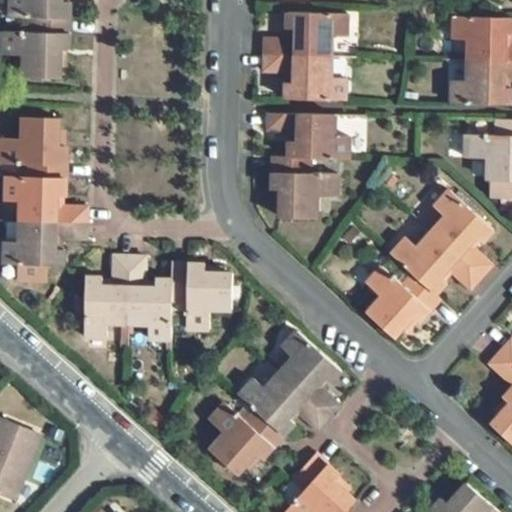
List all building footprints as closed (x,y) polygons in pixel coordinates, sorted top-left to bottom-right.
[(11,0),(11,17),(26,17),(34,17),(71,20),(72,0),(69,0),(63,1),(62,0),(11,0)] [(466,3),(445,3),(444,17),(455,17),(465,17),(466,3)] [(348,14),(288,13),(288,29),(291,29),(297,29),(296,41),(291,40),(265,39),(265,55),(332,56),(332,36),(348,37),(348,14)] [(71,20),(34,17),(33,27),(41,27),(40,32),(33,32),(26,31),(6,31),(2,31),(2,54),(25,55),(25,77),(61,77),(62,49),(70,49),(71,20)] [(511,18),(465,17),(455,17),(454,40),(469,40),(469,60),(511,60),(511,46),(506,46),(506,34),(511,34),(511,18)] [(332,56),(265,55),(264,71),(290,73),(296,73),(296,83),(290,83),(287,83),(286,99),(346,100),(346,78),(331,77),(332,56)] [(511,60),(469,60),(468,81),(453,80),(452,104),(511,106),(511,98),(511,88),(510,88),(504,88),(505,77),(510,77),(511,77),(511,60)] [(336,115),(268,114),(268,130),(293,131),(299,132),(299,142),(293,142),(290,142),(290,157),(311,159),(350,160),(350,136),(335,137),(336,115)] [(59,117),(23,117),(23,138),(0,138),(0,161),(31,163),(38,163),(38,168),(30,168),(30,177),(66,179),(68,146),(59,146),(59,117)] [(496,136),(467,135),(466,158),(489,159),(488,181),(493,181),(493,198),(503,199),(503,207),(505,209),(511,208),(511,118),(497,118),(496,131),(504,130),(503,135),(496,136)] [(290,157),(274,156),(273,190),(282,190),(281,219),(317,219),(317,198),(338,197),(338,174),(310,173),(303,173),(303,168),(310,168),(311,159),(290,157)] [(30,177),(6,176),(6,199),(21,200),(20,221),(88,223),(89,206),(64,206),(58,206),(58,195),(64,195),(66,195),(66,179),(30,177)] [(495,230),(451,190),(434,207),(446,217),(432,232),(482,276),(492,265),(474,249),(469,245),(477,237),(481,240),(483,243),(495,230)] [(88,223),(20,221),(20,241),(5,241),(4,263),(18,264),(19,279),(47,280),(46,265),(65,266),(65,248),(63,248),(57,248),(57,238),(63,238),(88,239),(88,223)] [(482,276),(432,232),(418,248),(407,237),(392,255),(413,275),(436,295),(448,283),(445,281),(441,277),(449,268),(453,272),(472,288),(482,276)] [(477,237),(469,245),(474,249),(481,240),(477,237)] [(103,277),(86,277),(84,337),(110,338),(109,322),(129,323),(131,256),(114,255),(114,262),(114,280),(114,286),(103,286),(103,280),(103,277)] [(147,256),(131,256),(129,323),(149,324),(149,338),(172,339),(173,298),(173,280),(172,280),(156,279),(156,281),(155,287),(146,287),(146,281),(147,256)] [(206,263),(172,262),(172,280),(173,280),(173,298),(183,299),(184,291),(188,291),(188,299),(187,328),(210,329),(211,308),(233,309),(234,272),(206,272),(206,263)] [(436,295),(413,275),(407,281),(412,286),(409,290),(404,285),(383,266),(367,284),(382,298),(368,314),(395,338),(413,316),(420,323),(441,299),(436,295)] [(449,268),(441,277),(445,281),(453,272),(449,268)] [(407,281),(404,285),(409,290),(412,286),(407,281)] [(343,370),(297,330),(282,347),(293,357),(279,373),(330,418),(342,405),(322,389),(318,385),(325,378),(329,381),(331,383),(343,370)] [(511,339),(500,350),(511,361),(511,339)] [(511,361),(500,350),(489,363),(511,383),(511,389),(504,398),(510,404),(491,425),(511,442),(511,361)] [(330,418),(279,373),(266,388),(255,378),(239,395),(258,412),(283,435),(296,422),(294,421),(289,417),(296,410),(301,413),(320,430),(330,418)] [(325,378),(318,385),(322,389),(329,381),(325,378)] [(283,435),(258,412),(251,418),(257,424),(253,427),(248,422),(226,402),(209,420),(225,433),(210,450),(238,474),(256,454),(262,459),(283,435)] [(296,410),(289,417),(294,421),(301,413),(296,410)] [(42,434),(0,417),(0,492),(15,499),(42,434)] [(251,418),(248,422),(253,427),(257,424),(251,418)] [(329,464),(316,453),(311,460),(291,481),(303,491),(283,511),(346,511),(357,500),(335,482),(342,475),(329,464)] [(443,498),(430,511),(502,511),(496,507),(467,483),(460,491),(449,504),(444,499),(443,498)] [(460,491),(455,486),(444,499),(449,504),(460,491)]
